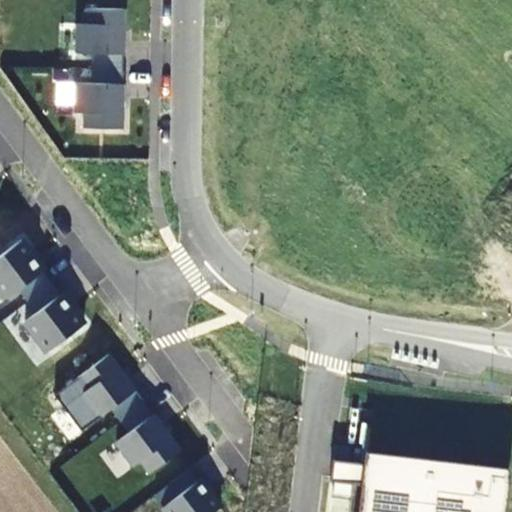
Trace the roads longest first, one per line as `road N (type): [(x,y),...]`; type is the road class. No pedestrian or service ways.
road 1 (residential): [(220,251),(189,193),(182,0)]
road 2 (residential): [(136,298),(0,113)]
road 3 (residential): [(373,334),(256,284),(220,251)]
road 4 (residential): [(136,298),(238,431)]
road 5 (residential): [(373,334),(511,363)]
road 6 (residential): [(511,344),(373,334)]
